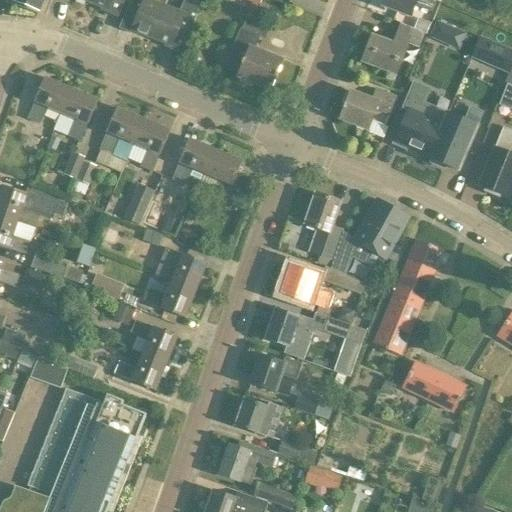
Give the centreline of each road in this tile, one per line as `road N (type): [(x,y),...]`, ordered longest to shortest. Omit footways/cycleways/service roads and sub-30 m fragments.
road 1 (residential): [(163,511),(293,144)]
road 2 (residential): [(293,144),(17,35)]
road 3 (residential): [(511,252),(293,144)]
road 4 (residential): [(293,144),(348,0)]
